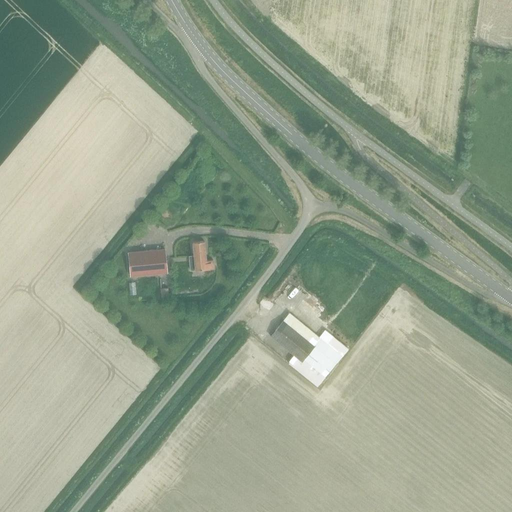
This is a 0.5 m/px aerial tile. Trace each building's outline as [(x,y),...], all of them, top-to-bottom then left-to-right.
[(194,255),(189,256),(190,270),(195,270),(213,268),(213,260),(206,260),(204,248),(204,241),(193,242),(193,249),(194,255)] [(131,276),(167,272),(164,248),(128,252),(131,276)] [(170,284),(171,291),(180,289),(179,282),(170,284)] [(161,297),(169,297),(168,288),(161,289),(161,297)] [(323,379),(336,363),(283,320),(270,336),(323,379)]
